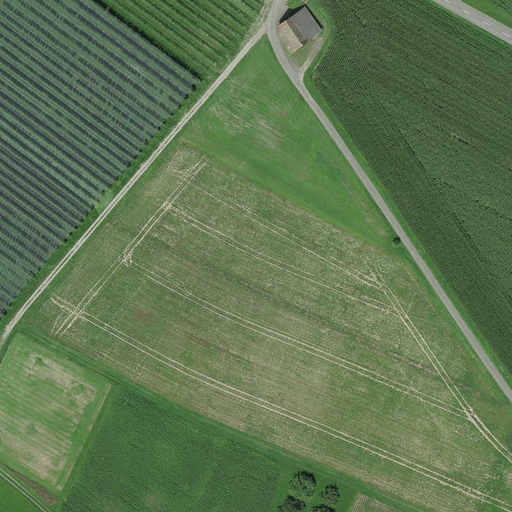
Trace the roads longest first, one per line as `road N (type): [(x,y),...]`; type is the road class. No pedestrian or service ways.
road 1 (residential): [(511,395),(278,52),(272,22),(279,0)]
road 2 (track): [(422,511),(111,381),(14,323)]
road 3 (track): [(14,323),(272,22)]
